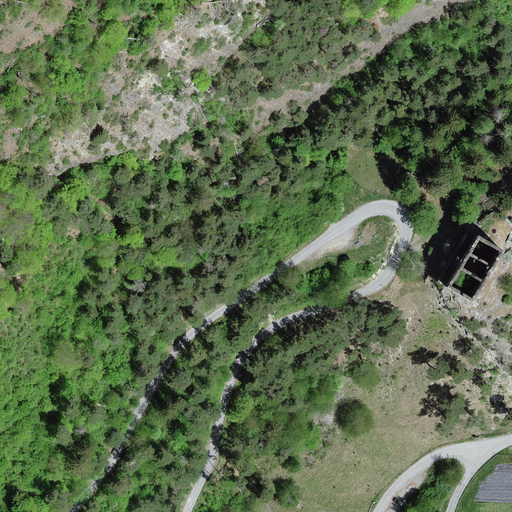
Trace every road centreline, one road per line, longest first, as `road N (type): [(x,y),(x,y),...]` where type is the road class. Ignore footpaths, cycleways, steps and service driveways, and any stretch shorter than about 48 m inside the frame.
road 1 (track): [(75,511),(189,333),(382,206),(405,219),(392,272),(347,300),(280,323),(241,357),(187,511)]
road 2 (track): [(378,511),(416,466),(458,451),(481,457)]
